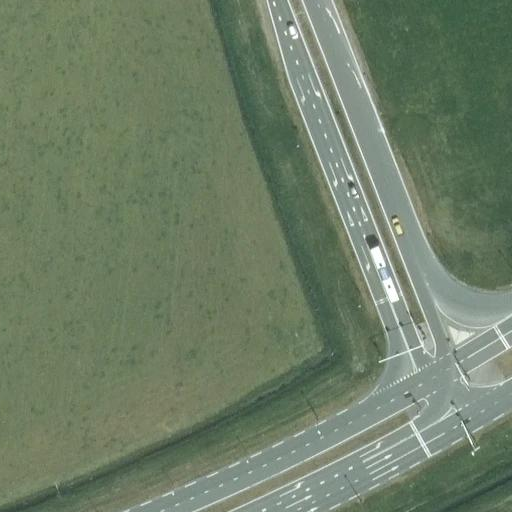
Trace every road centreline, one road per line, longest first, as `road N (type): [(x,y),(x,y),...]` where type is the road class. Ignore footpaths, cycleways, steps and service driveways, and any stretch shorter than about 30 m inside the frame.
road 1 (trunk): [(277,0),(421,386)]
road 2 (trunk): [(421,386),(161,511)]
road 3 (trunk): [(396,226),(308,0)]
road 4 (trunk): [(293,511),(458,425)]
road 5 (trunk): [(511,304),(486,314),(454,307),(396,226)]
road 6 (trunk): [(451,370),(396,226)]
